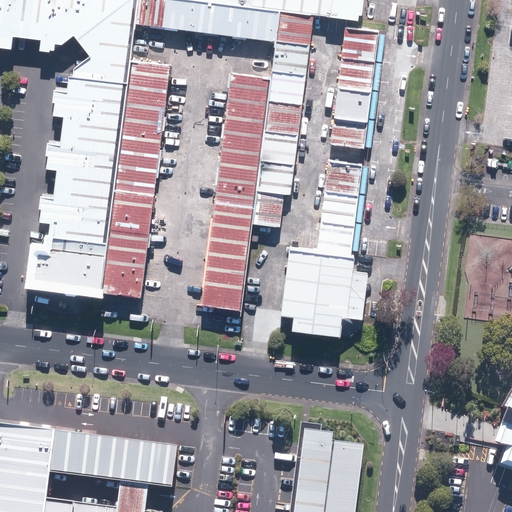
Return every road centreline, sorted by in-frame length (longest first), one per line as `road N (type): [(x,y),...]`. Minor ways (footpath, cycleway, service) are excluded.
road 1 (residential): [(408,394),(0,342)]
road 2 (residential): [(408,394),(458,0)]
